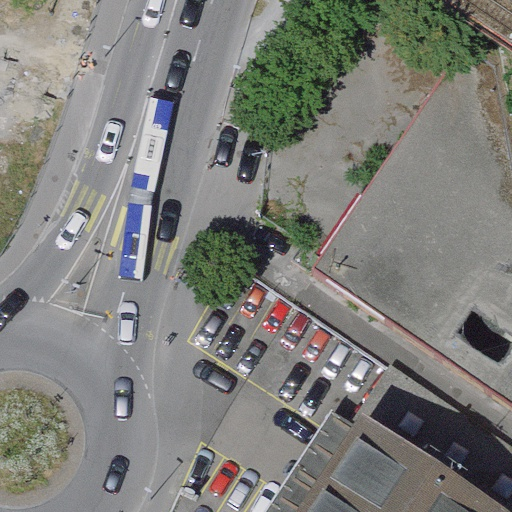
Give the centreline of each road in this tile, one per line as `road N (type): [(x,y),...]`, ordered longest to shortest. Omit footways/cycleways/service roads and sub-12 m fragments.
road 1 (secondary): [(183,0),(68,356)]
road 2 (secondary): [(92,511),(118,472),(122,438),(112,399),(68,356)]
